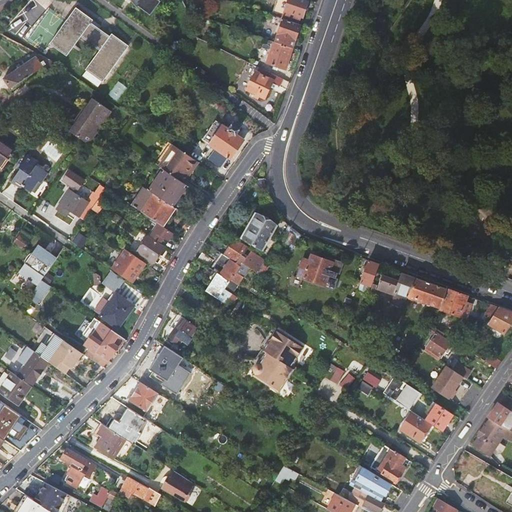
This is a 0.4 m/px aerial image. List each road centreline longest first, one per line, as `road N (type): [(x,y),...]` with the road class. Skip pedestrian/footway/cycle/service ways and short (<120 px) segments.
road 1 (residential): [(280,139),(256,151),(225,195),(113,377),(0,484)]
road 2 (secondary): [(351,234),(321,219),(293,188),(294,139),(313,73)]
road 3 (secondary): [(351,234),(511,293)]
road 4 (residential): [(431,480),(511,362)]
road 5 (secondary): [(280,139),(280,199),(320,229),(351,234)]
